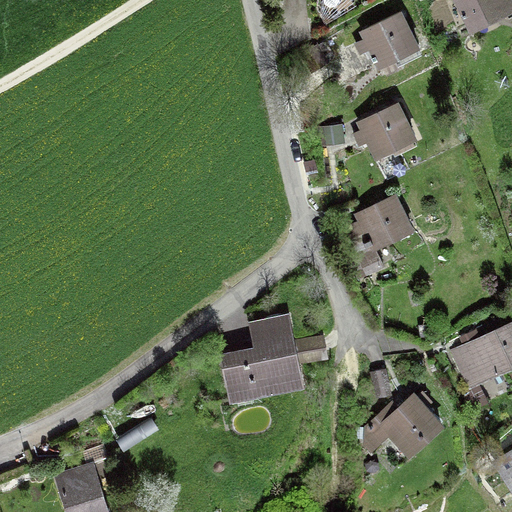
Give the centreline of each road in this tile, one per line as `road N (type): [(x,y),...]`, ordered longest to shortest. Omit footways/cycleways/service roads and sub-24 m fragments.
road 1 (residential): [(311,234),(270,276),(117,391),(0,446)]
road 2 (residential): [(311,234),(253,0)]
road 3 (track): [(0,90),(147,0)]
road 4 (residential): [(404,350),(352,339),(311,234)]
